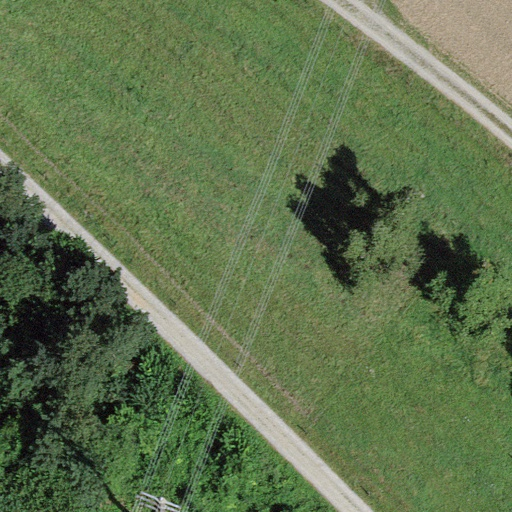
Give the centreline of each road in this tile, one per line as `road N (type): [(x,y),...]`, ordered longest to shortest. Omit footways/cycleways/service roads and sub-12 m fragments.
road 1 (track): [(0,156),(361,511)]
road 2 (track): [(367,0),(435,76),(511,142)]
road 3 (track): [(336,0),(435,76)]
